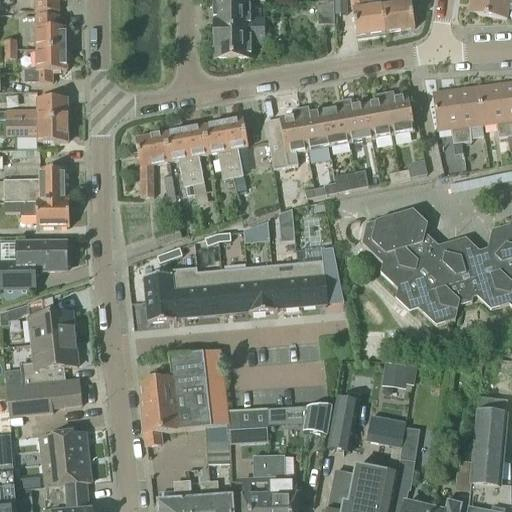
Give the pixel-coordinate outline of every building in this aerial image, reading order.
[(35,0),(35,17),(52,17),(52,3),(66,3),(65,0),(35,0)] [(345,0),(334,0),(335,20),(346,20),(345,0)] [(379,0),(350,0),(355,39),(384,35),(381,8),(379,0)] [(394,0),(395,6),(381,8),(384,35),(413,31),(408,0),(394,0)] [(511,0),(469,0),(467,15),(505,21),(508,8),(511,8),(511,0)] [(213,7),(214,34),(262,33),(262,22),(248,23),(248,6),(213,7)] [(333,28),(333,6),(317,6),(317,28),(333,28)] [(52,31),(52,17),(35,17),(36,52),(67,51),(67,31),(52,31)] [(247,45),(262,45),(262,33),(214,34),(214,62),(248,62),(247,45)] [(0,44),(1,52),(17,52),(16,44),(0,44)] [(67,72),(67,51),(36,52),(36,74),(24,74),(24,85),(52,84),(52,72),(67,72)] [(17,63),(17,52),(1,52),(1,63),(17,63)] [(504,87),(481,90),(486,129),(496,127),(498,142),(510,140),(504,87)] [(481,90),(458,93),(464,146),(471,145),(469,131),(486,129),(481,90)] [(464,146),(458,93),(433,96),(438,134),(451,133),(453,147),(464,146)] [(392,96),(384,98),(393,140),(413,136),(412,129),(407,101),(394,103),(392,96)] [(377,106),(364,108),(371,144),(393,140),(384,98),(376,99),(377,106)] [(7,124),(68,124),(67,102),(37,103),(37,115),(7,115),(7,124)] [(350,148),(371,144),(364,108),(351,110),(350,103),(342,105),(350,148)] [(328,151),(350,148),(342,105),(334,106),(335,113),(321,116),(328,151)] [(307,111),(298,112),(306,155),(328,151),(321,116),(308,118),(307,111)] [(292,121),(264,126),(272,175),(297,170),(295,157),(306,155),(298,112),(290,114),(292,121)] [(241,122),(221,126),(231,182),(242,179),(237,152),(246,150),(241,122)] [(7,124),(7,141),(37,140),(37,145),(68,145),(68,124),(7,124)] [(221,126),(201,130),(206,158),(217,156),(220,171),(223,184),(231,182),(221,126)] [(201,130),(182,133),(192,189),(203,187),(198,160),(206,158),(201,130)] [(182,133),(162,137),(167,166),(178,164),(183,191),(192,189),(182,133)] [(151,169),(167,166),(162,137),(133,142),(138,171),(139,201),(152,200),(151,169)] [(39,183),(3,184),(4,206),(68,205),(68,191),(64,192),(64,172),(39,173),(39,183)] [(365,174),(355,176),(358,192),(368,190),(365,174)] [(408,174),(399,175),(401,183),(410,182),(408,174)] [(401,183),(399,175),(389,178),(390,186),(401,183)] [(452,197),(511,184),(511,175),(450,188),(452,197)] [(333,180),(336,197),(358,192),(355,176),(333,180)] [(175,205),(171,180),(164,181),(168,206),(175,205)] [(245,193),(243,181),(234,182),(237,195),(245,193)] [(324,191),(313,193),(315,201),(326,199),(336,197),(334,186),(324,189),(324,191)] [(307,203),(315,201),(313,193),(304,195),(306,203),(307,203)] [(69,231),(68,205),(4,206),(4,216),(20,216),(20,220),(36,219),(36,232),(69,231)] [(295,244),(291,213),(281,217),(278,218),(281,245),(295,244)] [(366,228),(361,247),(382,267),(379,276),(397,293),(395,301),(409,314),(417,312),(435,330),(454,324),(457,309),(470,306),(471,299),(474,299),(489,312),(506,307),(511,312),(511,221),(510,229),(492,234),(491,235),(487,253),(479,255),(466,242),(438,250),(424,238),(426,229),(411,215),(366,228)] [(267,227),(251,232),(252,244),(269,243),(267,227)] [(158,250),(182,242),(177,228),(152,237),(158,250)] [(230,245),(230,238),(218,239),(218,246),(230,245)] [(215,239),(204,243),(207,251),(218,247),(215,239)] [(17,265),(0,265),(0,293),(1,294),(1,308),(28,299),(28,293),(34,293),(34,275),(65,275),(65,270),(69,270),(69,252),(65,252),(65,247),(48,247),(48,243),(30,243),(30,247),(17,247),(17,265)] [(181,260),(179,253),(168,257),(170,264),(181,260)] [(322,266),(296,268),(300,312),(326,309),(324,286),(338,284),(332,253),(321,254),(322,266)] [(170,264),(168,257),(156,261),(159,268),(170,264)] [(300,312),(296,268),(271,270),(275,315),(277,315),(277,314),(300,312)] [(275,315),(271,270),(246,273),(250,318),(275,315)] [(200,321),(195,272),(170,275),(175,325),(176,325),(176,323),(200,321)] [(225,319),(221,275),(197,277),(197,272),(196,272),(195,272),(200,321),(225,319)] [(250,318),(246,273),(221,275),(225,319),(248,317),(248,318),(250,318)] [(175,325),(170,275),(169,275),(169,279),(143,281),(145,307),(147,327),(175,325)] [(0,319),(0,328),(0,331),(9,331),(9,326),(17,325),(25,319),(29,318),(29,323),(32,349),(74,344),(71,318),(48,321),(47,316),(53,315),(51,303),(27,311),(27,310),(0,319)] [(23,390),(6,392),(10,421),(54,416),(53,412),(82,409),(79,384),(46,388),(44,374),(77,371),(74,344),(32,349),(35,368),(20,369),(23,390)] [(227,439),(229,438),(269,435),(267,413),(225,416),(219,355),(167,359),(169,379),(164,379),(165,385),(138,388),(144,439),(158,437),(204,433),(226,430),(227,439)] [(385,367),(382,391),(406,394),(406,390),(412,391),(414,372),(385,367)] [(508,511),(508,491),(499,491),(506,417),(505,403),(479,400),(472,467),(469,494),(467,511),(508,511)] [(337,403),(328,451),(348,455),(350,442),(380,449),(389,408),(358,402),(357,407),(337,403)] [(307,410),(302,435),(326,439),(332,409),(307,410)] [(229,438),(227,439),(226,430),(204,433),(205,448),(206,448),(208,469),(231,467),(229,438)] [(86,486),(90,486),(85,436),(42,441),(47,491),(62,490),(62,489),(86,486)] [(158,437),(144,439),(145,450),(160,449),(158,437)] [(241,511),(270,511),(269,460),(253,461),(253,483),(242,483),(243,500),(241,500),(241,511)] [(284,460),(269,460),(270,511),(297,511),(297,498),(296,498),(295,482),(285,482),(284,460)] [(0,476),(13,475),(11,461),(0,461),(0,476)] [(395,478),(392,493),(394,493),(409,496),(415,467),(410,466),(398,463),(395,478)] [(456,492),(469,494),(472,467),(459,465),(456,492)] [(390,511),(391,507),(394,493),(392,493),(395,478),(356,471),(354,478),(335,475),(328,511),(390,511)] [(0,476),(0,511),(17,511),(15,494),(13,475),(0,476)] [(216,485),(208,486),(209,511),(230,511),(230,501),(217,502),(216,485)] [(45,511),(88,511),(86,486),(62,489),(62,490),(47,491),(48,504),(45,504),(45,511)] [(157,511),(189,511),(189,504),(188,486),(173,487),(174,495),(159,496),(159,507),(157,507),(157,511)] [(189,511),(209,511),(208,486),(200,486),(201,503),(189,504),(189,511)] [(445,511),(458,511),(459,510),(455,509),(457,503),(448,501),(445,511)]
